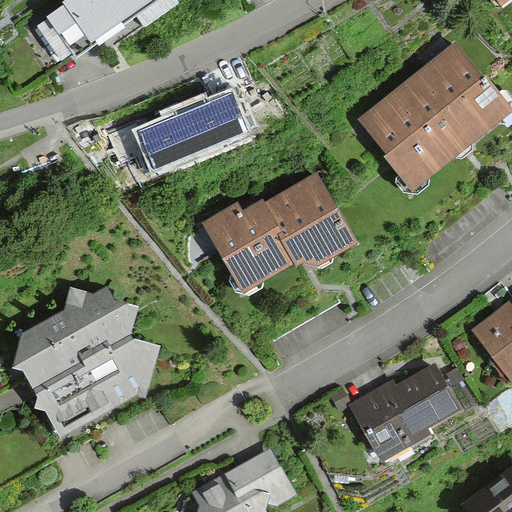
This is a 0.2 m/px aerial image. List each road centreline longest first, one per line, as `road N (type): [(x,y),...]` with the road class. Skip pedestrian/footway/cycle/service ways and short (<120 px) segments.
road 1 (residential): [(51,511),(377,336),(511,240)]
road 2 (residential): [(302,0),(154,71),(0,123)]
